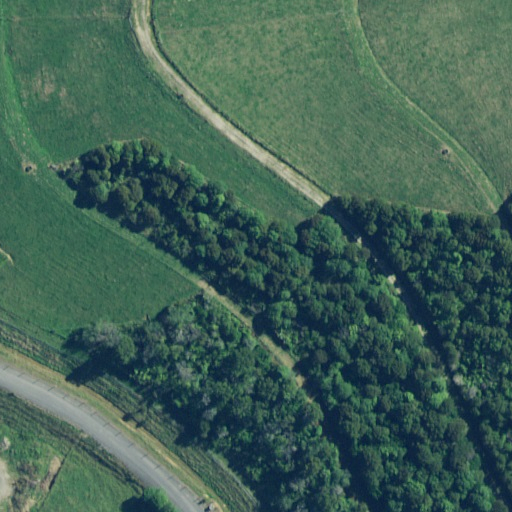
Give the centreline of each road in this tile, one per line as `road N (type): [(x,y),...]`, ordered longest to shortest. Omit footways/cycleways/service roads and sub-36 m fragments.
road 1 (track): [(369,511),(283,354),(225,299),(76,201),(36,148),(7,68),(1,0)]
road 2 (track): [(141,0),(154,57),(342,218),(399,282),(509,511)]
road 3 (track): [(511,228),(499,200),(457,153),(378,79),(358,49),(347,0)]
road 4 (track): [(188,511),(166,485),(68,410),(0,377)]
